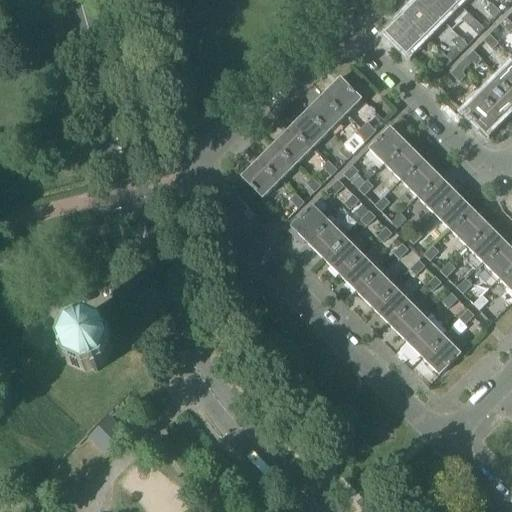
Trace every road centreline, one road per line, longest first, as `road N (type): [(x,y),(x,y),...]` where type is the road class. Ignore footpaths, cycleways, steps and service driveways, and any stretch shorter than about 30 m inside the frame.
road 1 (residential): [(445,442),(205,201),(196,166),(338,16),(501,180),(511,169)]
road 2 (residential): [(320,511),(218,403),(174,328),(79,0)]
